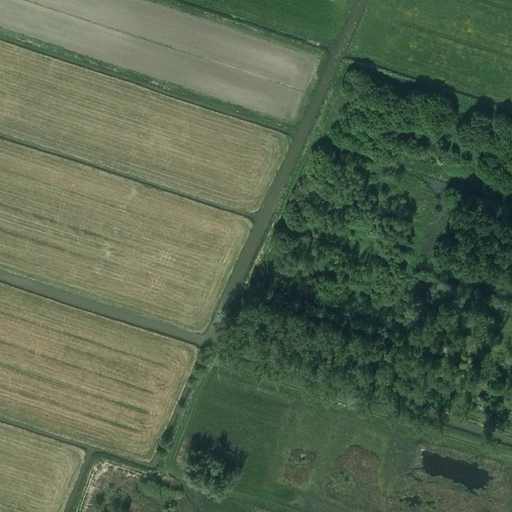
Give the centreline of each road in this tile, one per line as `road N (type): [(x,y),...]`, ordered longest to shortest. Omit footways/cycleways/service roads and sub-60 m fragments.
road 1 (track): [(171,467),(213,364),(511,459)]
road 2 (track): [(511,429),(284,358)]
road 3 (track): [(298,511),(171,467),(155,477),(99,460)]
